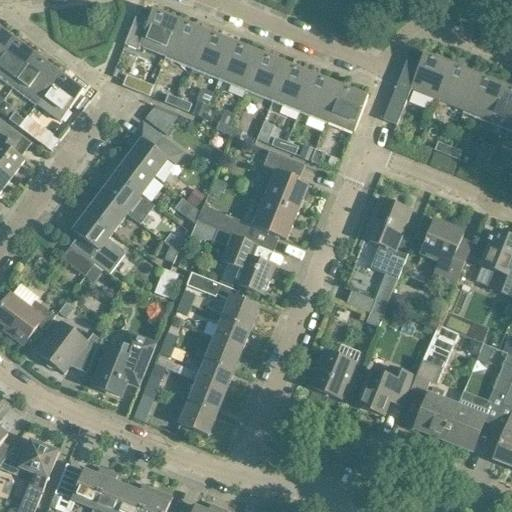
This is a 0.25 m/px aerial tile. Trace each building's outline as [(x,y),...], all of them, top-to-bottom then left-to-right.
[(167,58),(181,22),(154,11),(150,21),(138,16),(125,47),(139,52),(140,48),(167,58)] [(193,69),(207,33),(181,22),(167,58),(193,69)] [(0,58),(14,40),(0,29),(0,58)] [(220,80),(234,44),(207,33),(193,69),(220,80)] [(0,77),(14,88),(38,57),(14,40),(0,58),(0,77)] [(247,91),(261,55),(234,44),(220,80),(247,91)] [(274,101),(288,66),(261,55),(247,91),(274,101)] [(438,102),(452,66),(424,55),(421,64),(408,59),(384,122),(397,127),(411,91),(438,102)] [(38,106),(61,75),(38,57),(14,88),(38,106)] [(300,112),(315,77),(288,66),(274,101),(300,112)] [(464,113),(479,77),(452,66),(438,102),(464,113)] [(84,92),(61,75),(38,106),(61,123),(84,92)] [(326,123),(341,87),(315,77),(300,112),(326,123)] [(491,123),(505,88),(479,77),(464,113),(491,123)] [(154,89),(143,85),(139,94),(145,96),(150,98),(154,89)] [(354,134),(369,98),(341,87),(326,123),(354,134)] [(511,90),(505,88),(491,123),(511,131),(511,90)] [(177,109),(180,101),(169,96),(165,104),(177,109)] [(192,106),(180,101),(177,109),(189,114),(192,106)] [(198,102),(192,115),(204,120),(209,107),(198,102)] [(25,122),(15,114),(10,121),(20,129),(25,122)] [(28,118),(25,122),(20,129),(40,144),(48,133),(28,118)] [(9,143),(16,134),(0,121),(0,171),(12,181),(25,162),(13,153),(16,148),(9,143)] [(228,136),(231,128),(220,124),(216,132),(228,136)] [(137,149),(129,160),(155,180),(168,162),(175,167),(184,155),(144,126),(135,137),(136,138),(131,145),(137,149)] [(240,141),(243,133),(231,128),(228,136),(240,141)] [(257,142),(268,146),(272,135),(261,130),(257,142)] [(284,152),(287,144),(275,140),(272,148),(284,152)] [(299,149),(287,144),(284,152),(295,157),(299,149)] [(447,157),(450,149),(438,144),(435,152),(447,157)] [(462,153),(450,149),(447,157),(459,162),(462,153)] [(311,163),(319,167),(324,155),(316,152),(311,163)] [(299,182),(305,168),(270,153),(262,174),(274,178),(265,201),(298,214),(310,186),(299,182)] [(479,157),(474,168),(485,172),(489,161),(479,157)] [(115,166),(109,174),(141,198),(155,180),(129,160),(121,170),(115,166)] [(0,196),(12,181),(0,171),(0,196)] [(109,186),(101,196),(128,216),(140,225),(153,207),(141,198),(109,174),(103,181),(109,186)] [(128,216),(101,196),(93,207),(88,202),(82,210),(114,234),(128,216)] [(287,243),(298,214),(265,201),(255,227),(204,207),(201,214),(198,223),(219,231),(233,237),(259,247),(259,248),(273,254),(279,240),(287,243)] [(399,245),(411,213),(381,201),(365,241),(380,247),(374,263),(389,269),(386,276),(398,281),(411,250),(399,245)] [(196,226),(198,223),(201,214),(194,209),(186,219),(196,226)] [(109,241),(114,234),(82,210),(76,218),(82,222),(74,233),(79,237),(71,248),(95,266),(109,276),(124,257),(124,252),(112,243),(109,241)] [(435,223),(427,242),(421,256),(440,263),(434,278),(456,287),(472,247),(471,246),(469,251),(459,247),(464,235),(435,223)] [(233,237),(219,231),(214,243),(228,249),(222,263),(241,271),(235,286),(265,298),(276,270),(254,261),(259,248),(259,247),(233,237)] [(490,240),(488,244),(490,245),(481,268),(496,274),(489,289),(511,298),(511,240),(495,234),(492,241),(490,240)] [(175,238),(170,250),(179,253),(184,241),(175,238)] [(95,266),(71,248),(62,261),(86,278),(95,266)] [(174,265),(179,253),(170,250),(166,262),(174,265)] [(217,297),(230,302),(223,320),(251,331),(260,309),(241,301),(243,296),(192,275),(187,288),(216,299),(217,297)] [(386,276),(376,301),(388,306),(398,281),(386,276)] [(158,289),(155,295),(170,301),(173,295),(158,289)] [(195,297),(184,293),(180,303),(191,307),(195,297)] [(56,318),(36,303),(31,310),(11,295),(0,309),(0,324),(13,334),(10,337),(24,347),(38,328),(45,333),(56,318)] [(370,315),(367,324),(379,329),(388,306),(376,301),(370,315)] [(187,317),(191,307),(180,303),(176,313),(187,317)] [(68,305),(61,314),(68,320),(75,310),(68,305)] [(442,312),(437,327),(457,335),(463,320),(442,312)] [(243,352),(251,331),(223,320),(214,341),(243,352)] [(101,342),(92,338),(86,345),(62,324),(38,356),(46,362),(46,365),(47,369),(50,371),(54,371),(57,370),(65,376),(71,368),(87,375),(101,342)] [(457,335),(437,327),(411,391),(425,397),(430,383),(437,386),(457,335)] [(108,351),(93,387),(121,399),(127,383),(132,371),(145,376),(157,347),(133,337),(129,335),(125,345),(120,356),(108,351)] [(178,340),(167,336),(164,345),(174,349),(178,340)] [(234,373),(243,352),(214,341),(206,362),(234,373)] [(511,343),(506,341),(502,352),(511,356),(511,343)] [(170,359),(174,349),(164,345),(160,355),(170,359)] [(342,401),(356,366),(325,353),(310,389),(342,401)] [(508,398),(511,386),(511,357),(508,356),(494,393),(508,398)] [(226,394),(234,373),(206,362),(197,383),(226,394)] [(403,404),(410,386),(414,378),(391,369),(387,378),(373,373),(359,408),(385,418),(392,400),(403,404)] [(158,393),(161,383),(150,379),(147,388),(158,393)] [(217,416),(226,394),(197,383),(189,404),(217,416)] [(143,398),(154,402),(158,393),(147,388),(143,398)] [(444,442),(458,408),(441,402),(445,393),(434,388),(430,397),(429,397),(416,431),(444,442)] [(209,438),(217,416),(189,404),(180,427),(209,438)] [(473,453),(480,435),(486,419),(458,408),(444,442),(473,453)] [(511,417),(494,462),(511,468),(511,417)] [(9,437),(3,433),(0,430),(0,425),(2,423),(0,421),(0,468),(13,451),(3,444),(9,437)] [(35,511),(59,454),(31,442),(20,471),(34,476),(19,511),(35,511)] [(93,511),(108,473),(100,470),(97,477),(85,472),(84,473),(67,466),(55,496),(61,498),(56,511),(57,511),(71,511),(74,504),(93,511)] [(93,511),(92,511),(117,511),(127,489),(115,484),(118,477),(108,473),(93,511)] [(127,489),(117,511),(142,511),(151,490),(142,487),(140,494),(127,489)] [(167,511),(170,506),(158,501),(160,494),(151,490),(142,511),(167,511)]
